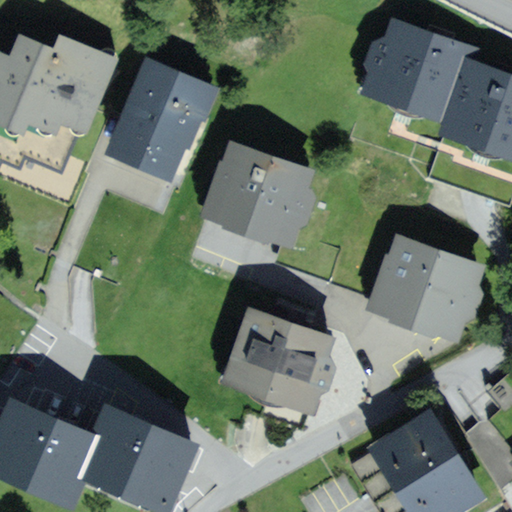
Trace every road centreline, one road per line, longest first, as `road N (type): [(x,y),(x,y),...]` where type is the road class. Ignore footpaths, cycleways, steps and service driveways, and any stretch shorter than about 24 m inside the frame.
road 1 (residential): [(511,335),(247,482),(209,511)]
road 2 (unknown): [(497,343),(510,283),(502,253),(449,191)]
